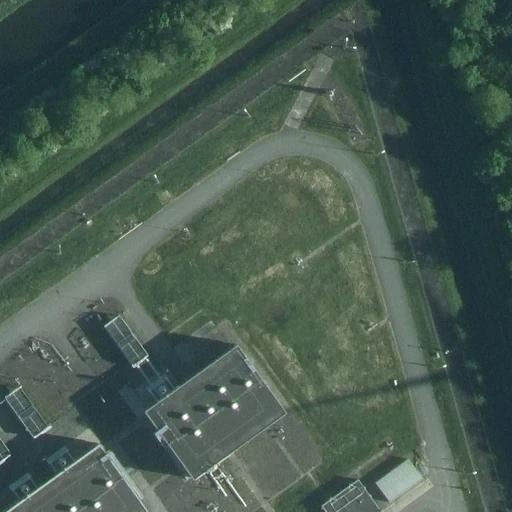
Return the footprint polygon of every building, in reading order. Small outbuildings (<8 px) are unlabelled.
[(103,327),(132,366),(147,355),(118,316),(103,327)] [(283,413),(236,346),(143,411),(191,478),(283,413)] [(5,397),(31,435),(45,426),(18,388),(5,397)] [(0,458),(9,452),(0,440),(0,458)] [(142,511),(145,510),(97,444),(1,511),(142,511)] [(408,458),(386,474),(375,482),(389,503),(400,495),(422,479),(408,458)] [(321,506),(324,511),(380,511),(357,480),(321,506)]
